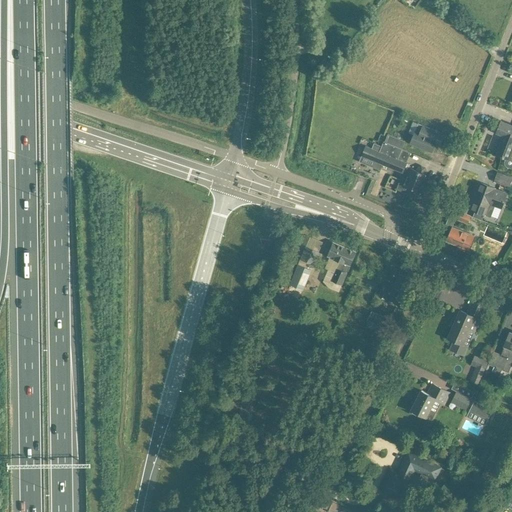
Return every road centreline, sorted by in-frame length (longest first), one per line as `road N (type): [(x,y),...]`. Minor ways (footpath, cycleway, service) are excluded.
road 1 (motorway): [(61,511),(53,0)]
road 2 (motorway): [(24,0),(30,511)]
road 3 (motorway): [(139,511),(228,180)]
road 4 (residential): [(315,511),(439,260)]
road 5 (motorway): [(9,0),(0,279)]
road 6 (unclassified): [(0,81),(233,157)]
road 7 (secondary): [(228,180),(0,104)]
road 8 (residential): [(424,254),(511,31)]
road 9 (unclassified): [(276,171),(291,108),(293,0)]
road 10 (motorway): [(233,157),(248,44),(245,0)]
road 11 (unclassified): [(391,240),(392,216),(276,171)]
